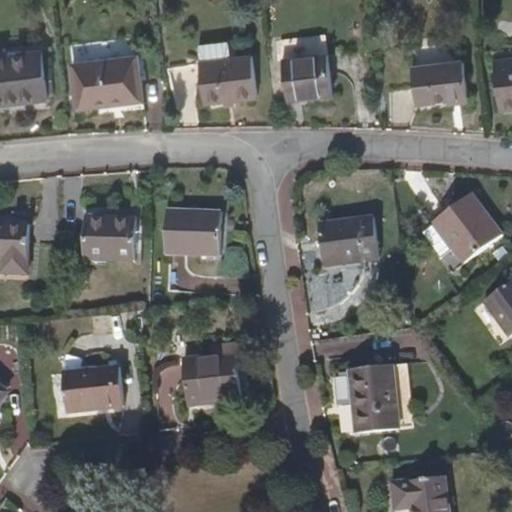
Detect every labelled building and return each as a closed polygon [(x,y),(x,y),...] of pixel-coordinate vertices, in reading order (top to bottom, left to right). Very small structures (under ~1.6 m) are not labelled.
[(43,53),(0,58),(0,107),(48,102),(43,53)] [(328,55),(284,60),(289,101),(333,95),(328,55)] [(253,57),(201,63),(206,105),(258,99),(253,57)] [(138,58),(73,66),(79,110),(143,102),(138,58)] [(511,60),(495,62),(501,111),(511,109),(511,60)] [(464,64),(414,69),(418,106),(468,100),(464,64)] [(473,196),(435,225),(466,266),(503,237),(473,196)] [(223,213),(169,212),(167,254),(222,257),(223,213)] [(137,221),(89,220),(87,261),(136,263),(137,221)] [(374,220),(321,228),(325,268),(381,261),(374,220)] [(33,227),(0,225),(0,261),(3,262),(2,274),(31,275),(33,227)] [(466,266),(435,225),(422,235),(453,275),(466,266)] [(511,285),(486,305),(511,339),(511,338),(511,285)] [(478,311),(499,340),(507,335),(486,305),(478,311)] [(237,356),(184,362),(189,407),(243,402),(237,356)] [(161,436),(185,433),(175,360),(151,363),(161,436)] [(120,368),(64,374),(69,415),(124,409),(120,368)] [(394,368),(351,372),(358,436),(402,431),(394,368)] [(0,386),(0,405),(9,394),(0,386)] [(394,484),(397,511),(403,511),(414,511),(451,511),(447,478),(394,484)]
